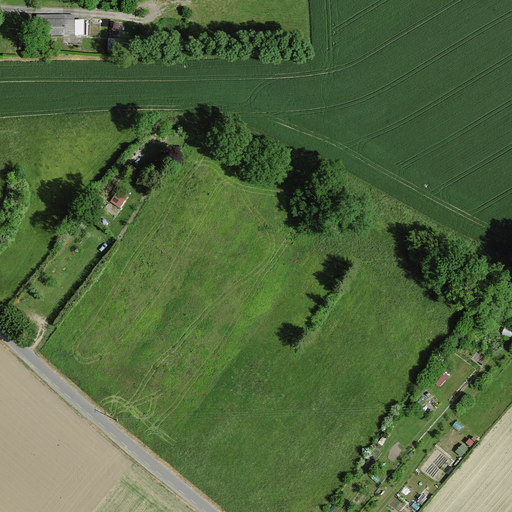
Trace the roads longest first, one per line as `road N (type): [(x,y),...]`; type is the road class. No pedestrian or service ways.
road 1 (unclassified): [(212,511),(0,327)]
road 2 (residential): [(0,8),(136,19)]
